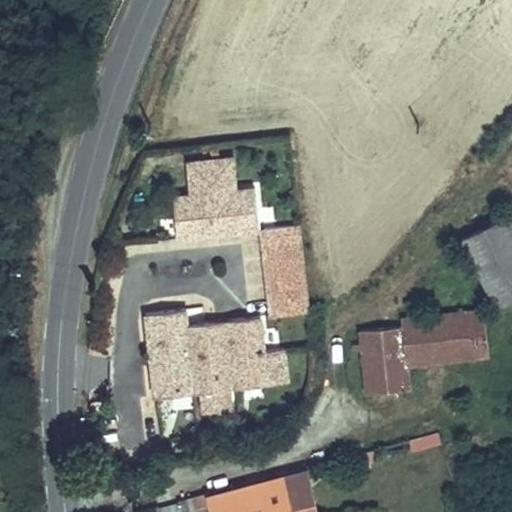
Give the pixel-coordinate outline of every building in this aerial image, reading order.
[(260,229),(256,186),(174,194),(178,237),(260,229)] [(497,304),(511,295),(511,219),(510,215),(509,215),(464,239),(495,301),(497,304)] [(309,310),(299,224),(266,227),(275,313),(294,312),(295,325),(307,324),(307,321),(306,310),(309,310)] [(109,274),(110,259),(98,258),(97,274),(109,274)] [(269,382),(261,315),(188,323),(187,310),(146,314),(155,394),(202,390),(204,406),(230,404),(228,386),(269,382)] [(490,355),(485,310),(424,317),(429,361),(490,355)] [(429,361),(424,317),(401,320),(402,325),(361,330),(369,392),(410,387),(407,364),(429,361)] [(410,447),(441,443),(439,431),(409,435),(410,447)] [(351,504),(377,498),(371,475),(346,481),(351,504)] [(293,511),(284,476),(209,496),(212,511),(293,511)]
